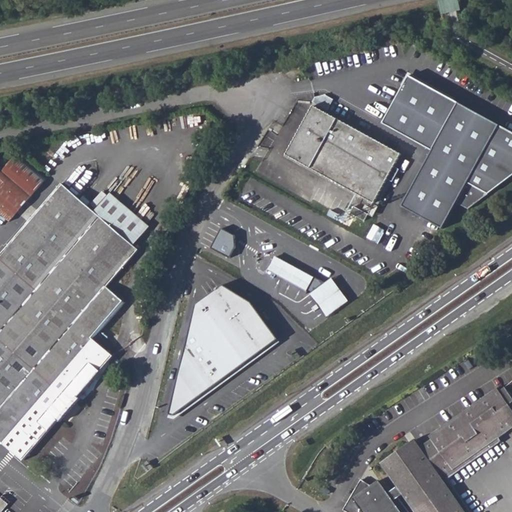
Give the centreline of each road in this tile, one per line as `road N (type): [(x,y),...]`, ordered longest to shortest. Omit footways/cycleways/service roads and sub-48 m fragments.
road 1 (residential): [(0,133),(219,93),(241,106),(247,122),(176,271),(119,470),(96,511)]
road 2 (secondary): [(511,253),(145,511)]
road 3 (secondary): [(174,511),(511,274)]
road 4 (motorway): [(0,72),(341,0)]
road 5 (motorway): [(222,0),(0,46)]
